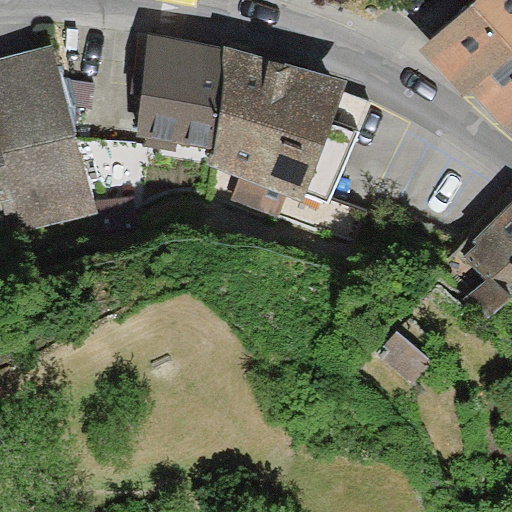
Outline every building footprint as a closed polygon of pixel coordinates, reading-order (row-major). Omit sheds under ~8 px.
[(511,0),(481,0),(434,47),(511,112),(511,0)] [(237,48),(147,35),(132,142),(218,151),(237,48)] [(369,95),(237,48),(218,151),(329,202),(369,95)] [(0,192),(10,190),(20,227),(87,209),(46,54),(0,65),(0,192)] [(511,208),(466,255),(490,276),(468,301),(484,318),(510,293),(511,293),(511,208)]
